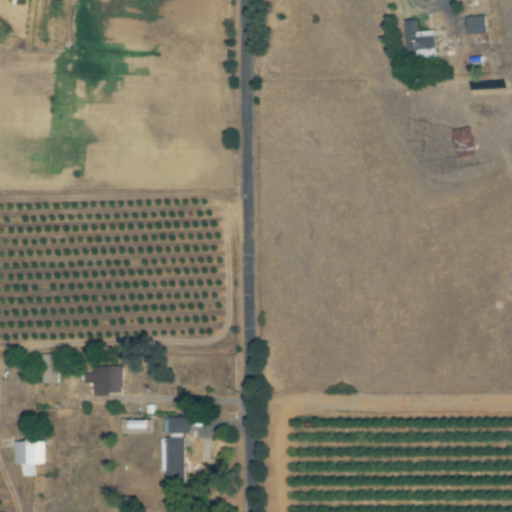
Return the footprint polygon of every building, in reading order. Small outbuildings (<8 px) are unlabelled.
[(467,18),(468,35),(487,33),(485,16),(467,18)] [(418,32),(417,21),(406,21),(407,57),(436,55),(435,31),(418,32)] [(476,157),(472,128),(452,131),(457,159),(476,157)] [(58,353),(41,354),(42,384),(59,383),(58,353)] [(94,395),(122,394),(122,366),(93,366),(93,373),(84,373),(84,383),(94,383),(94,395)] [(169,434),(191,434),(191,417),(169,418),(169,434)] [(148,431),(148,420),(122,419),(121,430),(148,431)] [(22,477),(36,477),(36,464),(44,464),(45,441),(14,441),(14,464),(22,464),(22,477)] [(161,472),(183,472),(183,441),(161,442),(161,472)]
